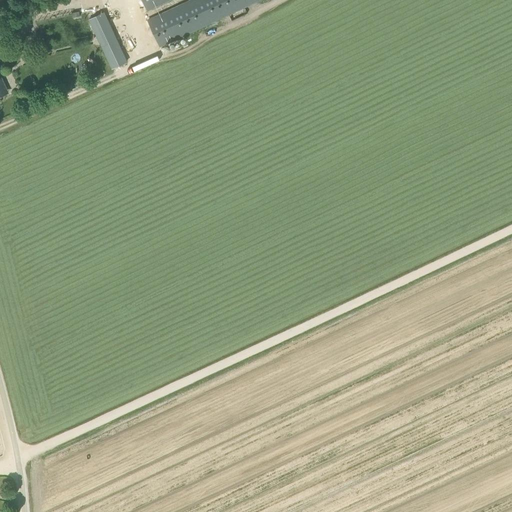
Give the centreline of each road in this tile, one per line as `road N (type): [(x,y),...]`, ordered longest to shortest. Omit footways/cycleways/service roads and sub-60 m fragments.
road 1 (track): [(511,228),(0,470)]
road 2 (unclassified): [(24,511),(20,461),(0,394)]
